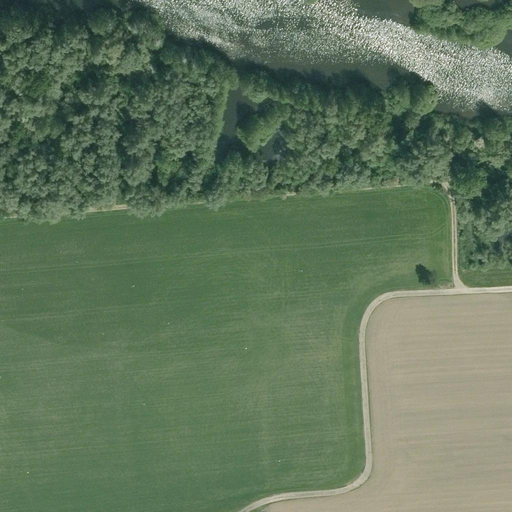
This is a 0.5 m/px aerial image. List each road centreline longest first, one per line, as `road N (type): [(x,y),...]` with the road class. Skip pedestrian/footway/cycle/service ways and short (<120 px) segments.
road 1 (track): [(0,217),(444,184)]
road 2 (track): [(244,511),(362,479),(368,452),(361,335),(375,302),(511,288)]
